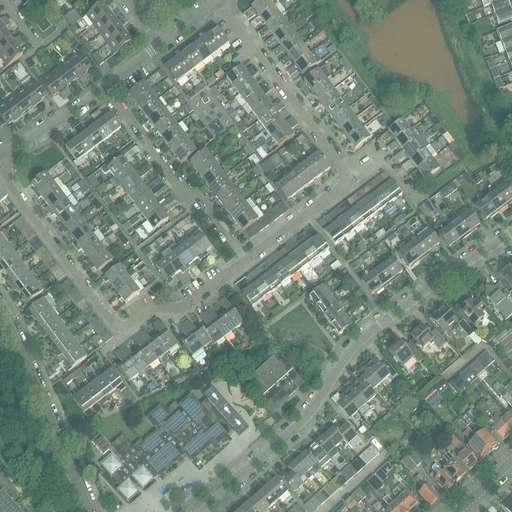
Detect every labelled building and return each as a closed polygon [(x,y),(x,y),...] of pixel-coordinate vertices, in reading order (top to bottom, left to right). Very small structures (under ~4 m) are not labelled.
[(273,7),(268,0),(261,0),(243,14),(247,19),(255,13),(259,18),(273,7)] [(480,0),(484,8),(491,6),(504,0),(480,0)] [(511,3),(509,5),(506,0),(504,0),(491,6),(494,16),(511,8),(511,3)] [(106,10),(102,4),(101,3),(99,5),(86,15),(93,25),(111,12),(108,8),(106,10)] [(280,4),(278,4),(273,7),(259,18),(250,24),(254,29),(262,23),(266,27),(280,16),(285,13),(285,11),(280,4)] [(511,13),(511,8),(494,16),(499,26),(511,20),(511,13)] [(78,15),(74,10),(64,18),(67,22),(78,15)] [(114,16),(111,12),(93,25),(100,35),(116,23),(112,17),(114,16)] [(81,19),(78,15),(67,22),(71,27),(70,28),(75,34),(78,32),(73,26),(81,19)] [(288,26),(280,16),(266,27),(258,34),(261,38),(269,32),(273,37),(288,26)] [(10,25),(7,21),(0,26),(0,42),(8,36),(3,30),(10,25)] [(121,29),(116,23),(100,35),(107,44),(125,31),(123,28),(121,29)] [(511,25),(503,29),(497,32),(501,43),(511,38),(511,25)] [(295,36),(288,26),(273,37),(265,43),(268,48),(277,42),(280,47),(295,36)] [(229,44),(217,28),(208,35),(220,51),(229,44)] [(128,35),(125,31),(107,44),(115,54),(131,43),(131,42),(130,42),(126,36),(128,35)] [(220,51),(208,35),(199,41),(211,58),(220,51)] [(13,42),(8,36),(0,42),(0,56),(22,40),(19,37),(13,42)] [(302,45),(295,36),(280,47),(272,53),(276,58),(284,51),(288,56),(302,45)] [(511,38),(501,43),(505,53),(511,49),(511,38)] [(25,44),(22,40),(0,56),(0,57),(7,67),(23,55),(18,49),(25,44)] [(211,58),(199,41),(190,48),(203,64),(211,58)] [(309,55),(302,45),(288,56),(279,62),(283,67),(291,61),(295,66),(309,55)] [(203,64),(190,48),(182,54),(194,70),(203,64)] [(313,52),(309,55),(295,66),(287,72),(290,77),(298,70),(302,76),(321,62),(313,52)] [(79,53),(69,60),(86,83),(89,80),(84,73),(91,68),(85,60),(79,53)] [(97,53),(92,57),(99,67),(104,63),(97,53)] [(194,70),(182,54),(173,60),(186,77),(194,70)] [(242,61),(239,57),(232,63),(235,66),(242,61)] [(86,83),(69,60),(59,68),(71,83),(77,78),(82,85),(86,83)] [(186,77),(173,60),(164,67),(177,84),(186,77)] [(223,69),(226,73),(233,68),(230,64),(223,69)] [(352,70),(347,64),(344,67),(348,73),(352,70)] [(256,70),(253,66),(246,72),(242,66),(226,78),(232,87),(256,70)] [(331,77),(324,67),(304,82),(311,92),(326,80),(331,77)] [(71,83),(59,68),(50,75),(67,97),(70,94),(65,87),(71,83)] [(167,77),(161,70),(157,73),(163,80),(167,77)] [(259,73),(256,70),(232,87),(239,96),(254,84),(251,79),(259,73)] [(214,76),(217,80),(224,74),(221,71),(214,76)] [(67,97),(50,75),(40,82),(52,98),(58,93),(63,100),(67,97)] [(206,82),(209,86),(216,81),(213,77),(206,82)] [(173,86),(168,79),(164,82),(169,89),(173,86)] [(34,80),(24,88),(38,106),(41,103),(39,101),(46,97),(34,80)] [(333,90),(326,80),(311,92),(318,101),(333,90)] [(151,91),(144,82),(128,95),(135,104),(151,91)] [(269,87),(266,83),(258,89),(254,84),(239,96),(236,98),(242,107),(245,105),(269,87)] [(197,89),(200,93),(207,88),(204,84),(197,89)] [(180,94),(174,87),(170,90),(176,97),(180,94)] [(272,91),(269,87),(245,105),(252,113),(268,101),(264,96),(272,91)] [(38,106),(24,88),(14,95),(27,111),(32,107),(34,109),(38,106)] [(220,97),(214,88),(210,90),(217,99),(220,97)] [(188,95),(191,99),(198,94),(195,90),(188,95)] [(341,100),(333,90),(318,101),(326,111),(341,100)] [(158,100),(151,91),(135,104),(141,112),(158,100)] [(27,111),(14,95),(5,102),(18,120),(22,118),(20,116),(27,111)] [(186,103),(181,96),(177,99),(182,106),(186,103)] [(164,109),(158,100),(141,112),(148,121),(164,109)] [(348,109),(341,100),(326,111),(333,120),(348,109)] [(282,104),(279,101),(272,106),(268,101),(252,113),(258,122),(282,104)] [(18,120),(5,102),(0,105),(0,116),(5,124),(7,126),(13,121),(15,123),(18,120)] [(285,108),(282,104),(258,122),(265,130),(281,118),(277,114),(285,108)] [(193,112),(187,105),(183,108),(189,115),(193,112)] [(171,117),(164,109),(148,121),(154,130),(171,117)] [(355,119),(348,109),(333,120),(340,130),(355,119)] [(99,110),(95,113),(99,119),(103,116),(99,110)] [(101,121),(99,119),(95,113),(91,117),(97,124),(92,128),(103,142),(112,136),(101,121)] [(199,120),(194,113),(190,116),(195,123),(199,120)] [(110,114),(101,121),(112,136),(121,129),(110,114)] [(391,122),(386,116),(383,119),(387,125),(391,122)] [(177,126),(171,117),(154,130),(161,138),(177,126)] [(295,121),(292,118),(285,124),(281,118),(265,130),(271,139),(295,121)] [(362,129),(355,119),(340,130),(347,140),(362,129)] [(298,125),(295,121),(271,139),(278,148),(294,136),(290,131),(298,125)] [(410,130),(403,121),(380,138),(384,143),(392,137),(395,142),(410,130)] [(206,129),(200,122),(197,125),(202,132),(206,129)] [(241,122),(236,125),(243,133),(247,130),(241,122)] [(81,124),(77,127),(81,133),(83,135),(94,149),(103,142),(92,128),(87,131),(81,124)] [(184,135),(177,126),(161,138),(167,147),(184,135)] [(81,133),(77,127),(73,130),(77,135),(81,133)] [(415,127),(410,130),(395,142),(387,148),(391,153),(399,147),(403,151),(422,136),(415,127)] [(234,129),(230,132),(236,139),(239,136),(234,129)] [(370,138),(362,129),(347,140),(355,149),(370,138)] [(214,139),(207,131),(203,133),(210,142),(214,139)] [(94,149),(83,135),(74,141),(85,156),(94,149)] [(190,143),(184,135),(167,147),(174,156),(190,143)] [(305,139),(302,135),(295,140),(298,144),(305,139)] [(430,146),(422,136),(403,151),(395,157),(398,162),(406,156),(410,161),(429,146),(430,146)] [(64,146),(68,143),(64,137),(59,140),(64,146)] [(246,145),(241,138),(237,141),(242,148),(246,145)] [(85,156),(74,141),(65,148),(76,161),(73,163),(77,167),(88,159),(85,156)] [(296,145),(293,142),(286,147),(289,151),(296,145)] [(197,152),(190,143),(174,156),(181,164),(197,152)] [(117,146),(107,152),(111,157),(120,151),(117,146)] [(436,156),(429,146),(410,161),(402,167),(405,172),(414,166),(417,170),(432,159),(436,156)] [(253,154),(247,147),(244,150),(249,157),(253,154)] [(127,161),(139,152),(136,148),(124,156),(127,161)] [(288,152),(285,148),(278,153),(281,157),(288,152)] [(213,160),(206,150),(189,163),(196,172),(213,160)] [(331,169),(318,152),(309,159),(322,176),(331,169)] [(259,162),(254,155),(250,158),(255,165),(259,162)] [(279,158),(276,155),(269,160),(272,164),(279,158)] [(129,167),(122,158),(115,163),(114,162),(113,163),(112,161),(100,169),(104,174),(107,174),(110,172),(114,178),(129,167)] [(322,176),(309,159),(301,166),(313,182),(322,176)] [(439,169),(432,159),(417,170),(409,177),(413,181),(421,175),(425,180),(439,169)] [(219,168),(213,160),(196,172),(203,180),(219,168)] [(132,172),(129,167),(114,178),(110,181),(116,190),(120,187),(121,187),(149,165),(146,161),(134,170),(132,172)] [(270,165),(267,161),(260,167),(263,170),(270,165)] [(72,168),(68,163),(63,167),(67,172),(72,168)] [(152,170),(149,165),(121,187),(127,196),(142,184),(138,180),(140,178),(141,179),(152,170)] [(313,182),(301,166),(292,172),(305,189),(313,182)] [(261,174),(256,167),(252,170),(257,177),(261,174)] [(79,177),(72,168),(67,172),(74,181),(79,177)] [(223,173),(219,168),(203,180),(209,189),(226,177),(230,173),(227,169),(223,173)] [(493,173),(489,169),(483,174),(486,178),(493,173)] [(305,189),(292,172),(283,179),(296,195),(305,189)] [(52,182),(46,173),(31,184),(35,189),(32,191),(35,195),(52,182)] [(390,180),(385,173),(381,176),(386,183),(390,180)] [(268,183),(262,176),(258,179),(264,186),(268,183)] [(232,186),(226,177),(209,189),(216,198),(232,186)] [(483,181),(479,177),(473,182),(476,186),(483,181)] [(159,178),(147,187),(151,192),(162,183),(159,178)] [(296,195),(283,179),(274,185),(287,202),(296,195)] [(85,186),(82,181),(77,184),(80,189),(85,186)] [(511,182),(510,181),(506,184),(496,192),(507,206),(511,202),(511,182)] [(59,191),(52,182),(35,195),(38,199),(41,197),(44,202),(59,191)] [(402,195),(392,182),(382,189),(392,203),(402,195)] [(166,187),(162,183),(151,192),(154,196),(166,187)] [(439,193),(444,200),(458,189),(453,183),(439,193)] [(148,193),(142,184),(127,196),(134,204),(148,193)] [(274,192),(269,185),(265,188),(270,195),(274,192)] [(369,185),(366,188),(371,194),(374,192),(369,185)] [(89,190),(85,186),(80,189),(84,194),(89,190)] [(236,190),(232,186),(216,198),(222,207),(239,194),(241,192),(238,188),(236,190)] [(371,194),(366,188),(362,190),(367,197),(371,194)] [(395,207),(392,203),(382,189),(372,196),(382,210),(385,214),(395,207)] [(65,200),(59,191),(44,202),(48,207),(45,209),(48,213),(65,200)] [(507,206),(496,192),(486,199),(497,214),(498,214),(496,212),(499,210),(500,212),(507,206)] [(155,202),(148,193),(134,204),(141,213),(155,202)] [(281,200),(275,193),(271,196),(277,203),(281,200)] [(245,203),(239,194),(222,207),(229,215),(245,203)] [(159,207),(155,202),(141,213),(147,222),(176,201),(172,196),(160,205),(161,205),(159,207)] [(382,210),(372,196),(362,204),(373,217),(382,210)] [(98,203),(95,198),(90,202),(93,207),(98,203)] [(350,199),(347,202),(352,208),(355,206),(350,199)] [(497,214),(486,199),(476,207),(486,220),(489,218),(490,219),(497,214)] [(69,204),(65,200),(48,213),(51,217),(54,215),(57,219),(72,208),(76,205),(73,201),(69,204)] [(249,200),(245,203),(229,215),(235,224),(252,212),(256,208),(255,208),(249,200)] [(179,205),(176,201),(147,222),(154,231),(168,220),(165,215),(167,213),(167,214),(179,205)] [(435,210),(428,201),(423,205),(430,214),(435,210)] [(289,211),(282,202),(277,206),(284,215),(289,211)] [(352,208),(347,202),(343,205),(348,211),(348,214),(343,218),(354,232),(363,224),(353,211),(352,209),(352,208)] [(102,208),(98,203),(93,207),(97,212),(102,208)] [(373,217),(362,204),(353,211),(363,224),(373,217)] [(430,214),(423,205),(419,209),(425,218),(430,214)] [(284,215),(277,206),(272,210),(279,219),(284,215)] [(256,208),(252,212),(235,224),(242,232),(243,232),(248,228),(253,224),(262,217),(263,216),(256,207),(255,208),(256,208)] [(79,217),(72,208),(57,219),(61,224),(59,226),(61,230),(79,217)] [(279,219),(272,210),(267,214),(274,222),(279,219)] [(425,218),(429,222),(438,215),(435,210),(430,214),(425,218)] [(14,212),(6,217),(9,221),(16,215),(14,212)] [(469,212),(459,220),(470,235),(477,229),(476,228),(479,225),(469,212)] [(274,222),(267,214),(263,216),(262,217),(269,226),(274,222)] [(331,214),(327,216),(344,239),(354,232),(343,218),(339,221),(336,221),(331,214)] [(112,221),(108,216),(103,219),(107,224),(112,221)] [(344,239),(327,216),(324,219),(329,226),(329,229),(324,233),(334,246),(344,239)] [(9,221),(6,217),(0,222),(0,223),(2,226),(9,221)] [(29,227),(22,217),(13,224),(21,234),(29,227)] [(85,226),(79,217),(61,230),(65,234),(67,232),(71,237),(85,226)] [(269,226),(262,217),(258,221),(264,229),(269,226)] [(417,223),(414,219),(407,224),(410,228),(417,223)] [(470,235),(459,220),(449,227),(460,242),(461,242),(459,240),(462,238),(463,240),(470,235)] [(115,225),(112,221),(107,224),(110,229),(115,225)] [(187,226),(183,221),(179,224),(183,229),(187,226)] [(264,229),(258,221),(253,224),(259,233),(264,229)] [(128,222),(122,227),(129,235),(134,231),(128,222)] [(183,229),(179,224),(174,228),(178,233),(183,229)] [(259,233),(253,224),(248,228),(254,237),(259,233)] [(92,235),(85,226),(71,237),(75,242),(72,244),(75,248),(92,235)] [(407,230),(404,226),(397,231),(400,235),(407,230)] [(37,237),(29,227),(21,234),(28,243),(37,237)] [(460,242),(449,227),(438,235),(449,248),(452,246),(453,247),(460,242)] [(254,237),(248,228),(243,232),(249,241),(254,237)] [(439,244),(429,231),(418,239),(430,254),(437,249),(436,247),(439,244)] [(125,238),(121,233),(116,237),(120,242),(125,238)] [(306,233),(302,235),(307,242),(311,240),(306,233)] [(170,239),(166,234),(161,238),(165,243),(170,239)] [(200,234),(191,241),(204,258),(208,255),(206,252),(211,249),(200,234)] [(397,238),(393,234),(387,239),(390,243),(397,238)] [(99,244),(92,235),(75,248),(78,252),(81,250),(84,255),(99,244)] [(307,242),(302,235),(299,238),(304,245),(307,242)] [(44,246),(37,237),(28,243),(35,253),(44,246)] [(329,250),(318,237),(309,244),(319,258),(329,250)] [(128,243),(125,238),(120,242),(124,247),(128,243)] [(165,243),(161,238),(156,241),(160,246),(165,243)] [(430,254),(418,239),(408,247),(420,262),(420,261),(419,259),(422,257),(423,259),(430,254)] [(204,258),(191,241),(182,247),(193,262),(198,258),(200,261),(204,258)] [(0,264),(14,254),(7,244),(0,249),(0,264)] [(105,252),(99,244),(84,255),(88,260),(85,262),(88,265),(105,252)] [(319,258),(309,244),(299,251),(309,265),(319,258)] [(51,256),(44,246),(35,253),(42,263),(51,256)] [(152,252),(148,247),(141,253),(145,258),(152,252)] [(193,262),(182,247),(173,254),(186,271),(190,268),(188,265),(193,262)] [(287,247),(283,250),(288,256),(292,254),(287,247)] [(380,251),(377,247),(370,251),(373,256),(380,251)] [(420,262),(408,247),(398,254),(408,267),(412,265),(413,266),(420,262)] [(288,256),(283,250),(280,252),(285,259),(288,256)] [(309,265),(299,251),(289,259),(300,272),(309,265)] [(112,262),(105,252),(88,265),(91,270),(94,267),(98,273),(112,262)] [(21,264),(14,254),(0,264),(0,272),(3,270),(7,275),(21,264)] [(136,254),(131,258),(134,263),(139,259),(136,254)] [(186,271),(173,254),(165,260),(176,275),(180,271),(182,274),(186,271)] [(370,258),(367,254),(360,259),(363,263),(370,258)] [(54,259),(51,256),(42,263),(45,266),(54,259)] [(300,272),(289,259),(280,266),(290,279),(300,272)] [(392,259),(381,267),(393,282),(400,276),(399,275),(402,272),(392,259)] [(176,275),(165,260),(155,267),(169,285),(173,281),(171,279),(176,275)] [(267,262),(264,264),(269,271),(272,268),(267,262)] [(360,266),(356,262),(350,267),(353,271),(360,266)] [(28,273),(21,264),(7,275),(10,279),(6,282),(10,287),(28,273)] [(269,271),(264,264),(260,267),(265,274),(269,271)] [(61,269),(58,266),(49,272),(52,276),(61,269)] [(126,275),(119,266),(102,279),(105,283),(108,281),(112,286),(126,275)] [(290,279),(280,266),(270,273),(281,287),(290,279)] [(149,272),(145,267),(140,270),(144,276),(149,272)] [(393,282),(381,267),(372,274),(383,289),(382,287),(385,285),(386,287),(393,282)] [(511,267),(509,270),(507,268),(502,272),(503,274),(501,276),(511,289),(511,267)] [(133,270),(126,275),(112,286),(115,291),(113,293),(116,297),(133,284),(129,279),(136,275),(133,270)] [(153,277),(149,272),(144,276),(148,280),(153,277)] [(36,283),(28,273),(10,287),(14,292),(18,289),(21,294),(36,283)] [(281,287),(270,273),(260,280),(271,294),(281,287)] [(383,289),(372,274),(361,282),(371,295),(375,293),(376,294),(383,289)] [(353,280),(350,275),(345,279),(348,283),(353,280)] [(248,276),(245,279),(250,285),(251,287),(262,301),(271,294),(260,280),(256,284),(253,283),(248,276)] [(250,285),(245,279),(241,281),(246,288),(250,285)] [(76,290),(69,280),(60,287),(68,296),(76,290)] [(348,283),(356,293),(361,289),(357,285),(353,280),(348,283)] [(43,292),(36,283),(21,294),(24,298),(20,301),(25,306),(43,292)] [(485,295),(496,308),(506,320),(511,314),(511,307),(506,301),(508,300),(506,298),(510,295),(499,283),(491,290),(486,289),(485,295)] [(140,293),(133,284),(116,297),(119,301),(121,299),(125,304),(140,293)] [(334,294),(327,284),(309,298),(314,303),(312,304),(315,309),(334,294)] [(262,301),(251,287),(241,295),(252,309),(262,301)] [(84,299),(76,290),(68,296),(75,306),(84,299)] [(341,303),(334,294),(315,309),(318,312),(319,311),(324,317),(341,303)] [(367,299),(364,294),(359,298),(362,302),(367,299)] [(46,297),(43,300),(25,314),(29,319),(33,316),(36,321),(50,310),(51,310),(56,306),(50,298),(48,297),(46,297)] [(86,303),(84,299),(75,306),(78,310),(86,303)] [(243,324),(224,299),(219,303),(227,313),(222,317),(235,333),(237,332),(235,330),(243,324)] [(362,302),(371,313),(376,310),(367,299),(362,302)] [(459,310),(473,326),(484,316),(482,313),(486,309),(478,299),(473,303),(470,300),(459,310)] [(343,302),(341,303),(324,317),(328,322),(326,324),(330,328),(345,316),(340,311),(346,307),(343,302)] [(430,318),(437,326),(444,334),(457,322),(443,307),(430,318)] [(94,313),(91,309),(82,316),(85,319),(94,313)] [(50,310),(36,321),(39,325),(35,328),(39,333),(58,319),(51,310),(50,310)] [(210,310),(205,314),(224,338),(231,332),(233,335),(235,333),(222,317),(218,320),(210,310)] [(224,338),(205,314),(200,317),(208,328),(204,331),(214,345),(216,348),(218,346),(216,344),(224,338)] [(348,322),(345,316),(330,328),(332,332),(334,330),(338,336),(358,322),(354,317),(348,322)] [(65,329),(58,319),(39,333),(43,338),(47,335),(50,340),(65,329)] [(101,322),(98,319),(89,325),(92,329),(101,322)] [(473,333),(466,324),(462,320),(457,325),(468,337),(473,333)] [(177,346),(158,321),(153,325),(161,336),(156,339),(169,356),(170,357),(180,350),(181,351),(177,345),(177,346)] [(189,321),(184,325),(202,349),(210,344),(212,346),(214,345),(204,331),(201,328),(196,331),(189,321)] [(205,353),(202,349),(184,325),(178,329),(186,339),(182,342),(192,357),(191,358),(194,361),(205,353)] [(411,336),(417,343),(423,349),(429,344),(431,346),(433,343),(439,350),(446,343),(441,338),(435,331),(430,335),(421,326),(411,336)] [(113,338),(105,328),(97,335),(104,345),(113,338)] [(72,338),(65,329),(50,340),(54,344),(50,347),(54,352),(72,338)] [(480,340),(481,341),(487,344),(496,336),(491,331),(480,340)] [(144,332),(139,336),(157,361),(165,355),(167,357),(169,356),(156,339),(152,342),(144,332)] [(157,361),(139,336),(134,340),(141,350),(137,353),(150,370),(152,369),(150,367),(157,361)] [(79,348),(72,338),(54,352),(58,358),(62,354),(65,359),(79,348)] [(400,342),(389,352),(394,358),(393,359),(396,362),(397,361),(403,367),(413,357),(419,364),(424,359),(420,354),(413,346),(408,351),(400,342)] [(125,346),(119,351),(138,375),(146,369),(148,372),(150,370),(137,353),(133,357),(125,346)] [(87,358),(79,348),(65,359),(68,363),(64,366),(68,372),(87,358)] [(138,375),(119,351),(114,354),(122,365),(118,368),(130,385),(132,383),(131,381),(138,375)] [(486,352),(477,360),(485,370),(495,361),(486,352)] [(248,381),(262,397),(263,397),(275,410),(304,384),(293,371),(293,370),(278,353),(278,354),(248,381),(248,380),(248,381)] [(97,356),(90,361),(93,365),(100,360),(97,356)] [(373,370),(372,372),(371,372),(381,384),(390,376),(392,379),(397,375),(386,362),(381,366),(375,358),(371,362),(375,367),(372,369),(373,370)] [(485,370),(477,360),(468,368),(476,378),(485,370)] [(93,365),(90,361),(82,367),(85,371),(93,365)] [(365,378),(362,380),(372,392),(381,384),(371,372),(366,366),(362,370),(366,375),(363,377),(365,378)] [(477,379),(476,378),(468,368),(459,376),(467,385),(468,387),(477,379)] [(78,370),(70,376),(73,380),(81,374),(78,370)] [(112,370),(102,377),(113,392),(117,389),(120,393),(126,388),(112,370)] [(73,380),(70,376),(63,381),(66,385),(73,380)] [(467,385),(459,376),(448,385),(456,395),(467,385)] [(113,392),(102,377),(92,384),(106,403),(111,399),(108,395),(113,392)] [(160,388),(165,382),(161,377),(155,384),(160,388)] [(359,391),(357,393),(367,404),(376,396),(372,392),(362,380),(361,379),(357,383),(361,388),(358,389),(359,391)] [(106,403),(92,384),(83,392),(93,406),(98,403),(101,407),(106,403)] [(511,390),(508,386),(503,389),(503,390),(511,400),(511,390)] [(141,440),(133,447),(138,453),(153,471),(159,478),(182,458),(180,456),(183,453),(185,455),(192,462),(214,443),(217,446),(217,445),(228,436),(229,436),(228,435),(233,430),(239,437),(249,428),(212,387),(203,396),(207,400),(200,406),(191,395),(191,394),(178,405),(175,402),(175,403),(166,412),(160,405),(146,418),(156,428),(157,428),(158,429),(143,442),(141,440)] [(350,399),(348,401),(358,412),(367,404),(357,393),(352,387),(348,391),(352,395),(349,397),(350,399)] [(422,399),(427,405),(438,395),(433,390),(422,399)] [(511,410),(509,413),(511,416),(511,400),(503,390),(498,394),(511,409),(511,410)] [(93,406),(83,392),(73,399),(87,418),(92,414),(89,410),(93,406)] [(398,393),(393,397),(396,401),(401,396),(398,393)] [(339,399),(343,403),(338,408),(344,415),(349,420),(358,412),(348,401),(343,395),(339,399)] [(396,401),(393,397),(389,400),(395,406),(398,403),(396,401)] [(489,401),(484,405),(485,406),(511,434),(511,432),(511,418),(508,414),(504,418),(489,401)] [(485,406),(484,405),(476,412),(491,429),(496,434),(502,442),(508,436),(509,436),(509,435),(510,434),(511,435),(511,434),(485,406)] [(477,419),(470,411),(460,419),(467,427),(477,419)] [(337,425),(333,429),(348,446),(357,437),(346,425),(343,428),(342,428),(343,428),(341,429),(337,425)] [(358,431),(362,435),(367,431),(363,427),(358,431)] [(481,433),(477,428),(472,433),(490,453),(499,445),(492,437),(485,429),(481,433)] [(348,446),(333,429),(324,436),(335,449),(339,445),(343,450),(348,446)] [(472,433),(469,429),(463,434),(471,443),(467,446),(470,450),(480,461),(490,453),(472,433)] [(371,445),(372,446),(379,454),(384,450),(367,431),(362,435),(371,445)] [(100,434),(91,442),(103,456),(109,451),(112,454),(111,454),(100,465),(111,478),(112,477),(120,487),(116,490),(128,503),(140,492),(133,486),(136,483),(143,490),(154,480),(150,474),(153,471),(138,453),(133,447),(122,435),(111,446),(100,434)] [(339,453),(335,449),(324,436),(315,445),(326,457),(330,453),(334,458),(339,453)] [(449,440),(456,448),(460,444),(453,436),(449,440)] [(462,454),(457,458),(453,453),(450,456),(463,471),(466,469),(468,472),(478,463),(471,456),(460,444),(456,448),(462,454)] [(330,461),(326,457),(315,445),(306,452),(321,469),(330,461)] [(372,446),(359,458),(366,466),(375,458),(379,455),(372,446)] [(443,470),(449,476),(455,483),(466,474),(463,471),(450,456),(443,448),(437,453),(448,465),(443,470)] [(321,469),(306,452),(297,460),(308,473),(312,469),(316,473),(321,469)] [(421,464),(411,452),(406,456),(407,457),(417,467),(421,464)] [(417,467),(407,457),(401,462),(410,473),(417,467)] [(366,466),(359,458),(350,466),(357,474),(366,466)] [(312,477),(308,473),(297,460),(288,468),(292,473),(299,481),(303,477),(307,481),(312,477)] [(392,469),(387,464),(375,474),(383,483),(387,478),(385,476),(392,469)] [(443,472),(436,464),(432,467),(432,469),(433,471),(434,472),(429,476),(438,486),(445,493),(454,485),(443,472)] [(357,474),(350,466),(346,469),(353,477),(357,474)] [(8,471),(13,478),(17,475),(12,468),(8,471)] [(283,472),(279,476),(294,493),(301,487),(303,485),(299,481),(292,473),(287,477),(283,472)] [(332,481),(339,490),(348,482),(341,474),(332,481)] [(383,487),(374,476),(366,482),(383,501),(392,511),(408,511),(409,511),(398,499),(393,504),(380,489),(383,487)] [(419,494),(423,499),(430,506),(439,498),(419,476),(415,480),(423,490),(419,494)] [(288,492),(276,479),(266,487),(278,501),(288,492)] [(323,489),(330,498),(339,490),(332,481),(323,489)] [(402,495),(398,499),(409,511),(418,504),(401,485),(397,489),(402,495)] [(278,501),(266,487),(257,495),(269,509),(278,501)] [(323,489),(319,493),(314,497),(321,506),(330,498),(323,489)] [(367,497),(359,489),(355,492),(362,501),(367,497)] [(0,511),(5,511),(15,504),(2,490),(0,491),(0,511)] [(171,491),(167,494),(172,500),(176,497),(171,491)] [(362,501),(355,492),(343,504),(346,508),(347,508),(354,501),(357,505),(362,501)] [(265,511),(269,509),(257,495),(248,503),(256,511),(265,511)] [(313,511),(321,506),(314,497),(304,506),(310,511),(313,511)] [(378,506),(373,499),(369,503),(374,509),(376,511),(392,511),(383,501),(382,501),(389,508),(384,511),(378,506)] [(503,507),(508,511),(511,511),(511,501),(511,500),(503,507)] [(256,511),(248,503),(239,511),(240,511),(256,511)]
